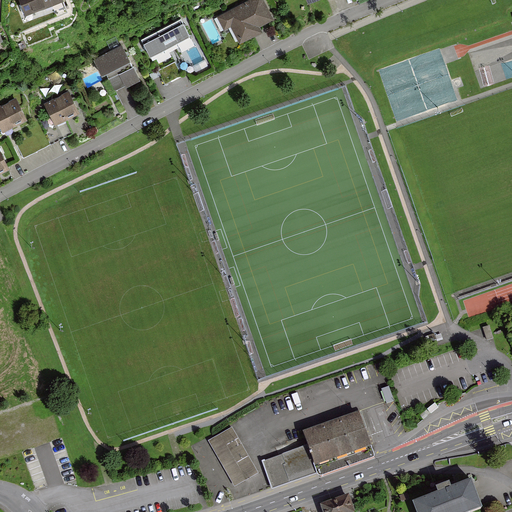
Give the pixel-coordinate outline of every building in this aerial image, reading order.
[(22,0),(28,12),(56,0),(22,0)] [(263,0),(252,0),(218,18),(224,28),(232,24),(240,41),(263,30),(259,23),(272,17),(263,0)] [(190,35),(181,19),(142,39),(150,55),(190,35)] [(140,76),(123,45),(95,60),(102,73),(106,71),(115,89),(140,76)] [(69,91),(46,103),(56,123),(79,111),(69,91)] [(17,97),(0,105),(0,122),(3,129),(27,117),(17,97)] [(0,147),(0,171),(10,166),(0,147)] [(490,327),(482,330),(487,347),(495,344),(490,327)] [(303,431),(308,445),(315,464),(372,444),(361,411),(303,431)] [(256,471),(231,429),(210,441),(235,484),(256,471)] [(315,464),(317,471),(318,474),(376,454),(372,444),(315,464)] [(308,445),(263,461),(272,487),(317,471),(315,464),(308,445)] [(442,492),(415,502),(419,511),(470,511),(485,506),(475,479),(454,487),(453,482),(440,487),(442,492)] [(356,511),(350,495),(322,504),(324,511),(356,511)]
